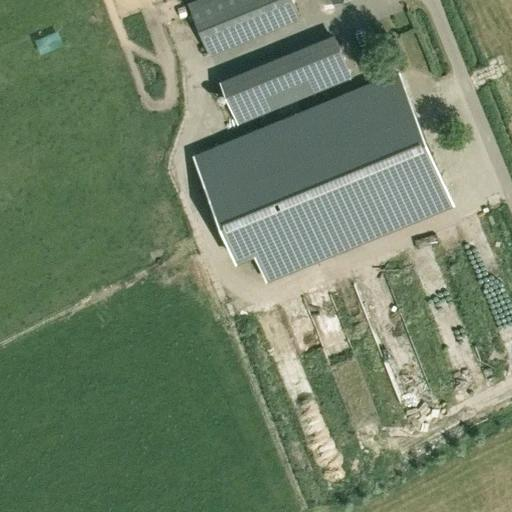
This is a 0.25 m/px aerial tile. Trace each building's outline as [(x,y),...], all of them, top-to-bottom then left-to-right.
[(196,0),(189,3),(212,56),(301,19),(292,0),(196,0)] [(401,38),(417,31),(409,13),(393,20),(401,38)] [(220,81),(237,123),(352,76),(337,39),(316,48),(314,43),(220,81)] [(400,75),(195,157),(235,256),(254,249),(265,276),(451,200),(400,75)] [(296,319),(313,316),(308,290),(291,293),(296,319)]
